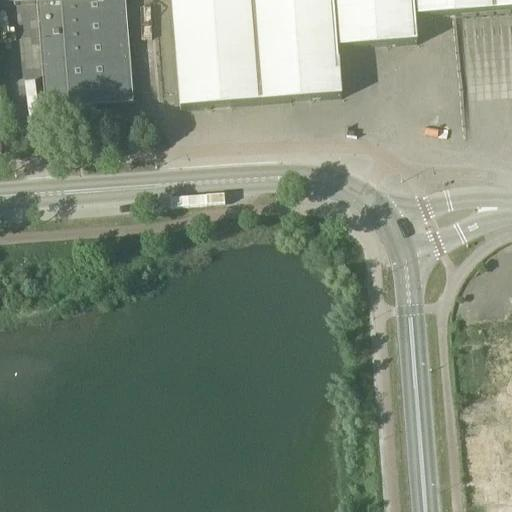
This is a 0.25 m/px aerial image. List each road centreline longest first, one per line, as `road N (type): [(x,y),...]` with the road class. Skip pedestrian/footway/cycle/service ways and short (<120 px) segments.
road 1 (secondary): [(0,204),(297,183),(381,212),(398,241)]
road 2 (secondary): [(423,511),(398,241)]
